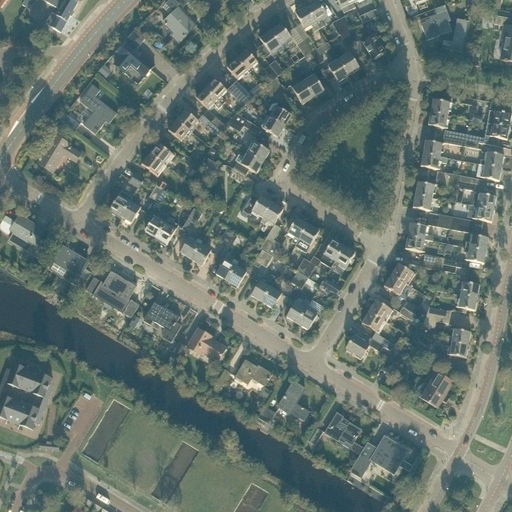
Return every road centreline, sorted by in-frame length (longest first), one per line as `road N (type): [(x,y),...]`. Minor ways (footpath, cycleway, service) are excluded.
road 1 (residential): [(80,223),(178,89),(286,0)]
road 2 (residential): [(384,246),(283,182),(317,122),(409,63)]
road 3 (residential): [(312,364),(80,223)]
road 4 (secondary): [(511,257),(484,392),(458,453)]
road 5 (tertiary): [(10,144),(127,0)]
road 6 (residential): [(384,246),(410,106),(409,63)]
road 7 (residential): [(458,453),(312,364)]
road 8 (residential): [(131,511),(52,470),(34,477),(18,511)]
road 9 (residential): [(312,364),(384,246)]
